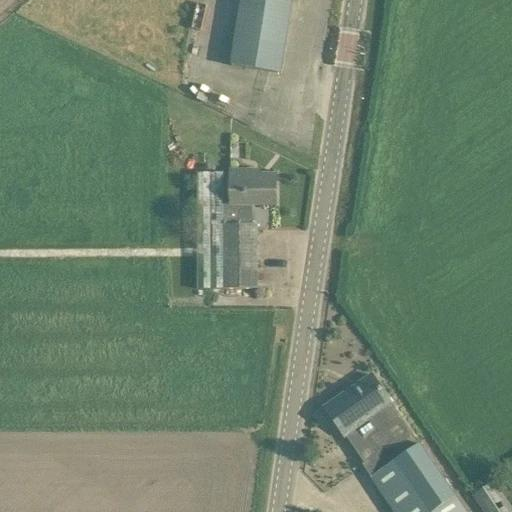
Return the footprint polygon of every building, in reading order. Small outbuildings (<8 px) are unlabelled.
[(242,0),(232,67),(281,75),(292,0),(242,0)] [(231,174),(232,205),(223,205),(223,174),(198,174),(198,290),(256,290),(256,226),(252,226),(252,206),(277,205),(277,175),(254,176),(254,172),(234,172),(231,174)] [(372,376),(325,408),(345,437),(346,436),(365,463),(363,465),(372,479),(420,447),(392,404),(383,392),(372,376)] [(464,511),(420,447),(372,479),(394,511),(464,511)] [(511,511),(511,507),(495,482),(473,497),(482,511),(511,511)]
